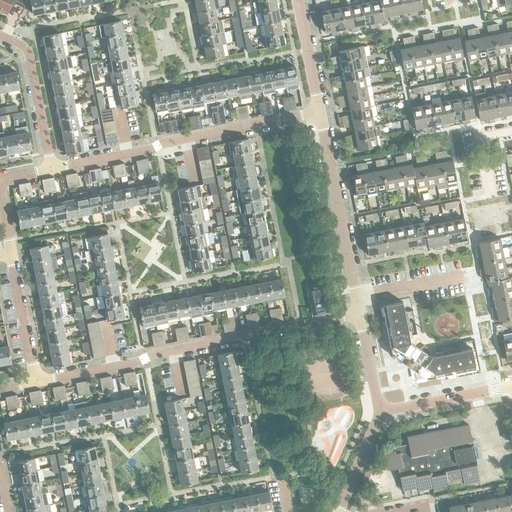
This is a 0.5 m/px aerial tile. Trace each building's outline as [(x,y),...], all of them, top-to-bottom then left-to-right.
[(27,2),(26,0),(0,0),(0,10),(7,13),(12,2),(24,7),(27,2)] [(30,0),(33,14),(45,12),(43,0),(30,0)] [(43,0),(45,12),(57,9),(55,0),(43,0)] [(55,0),(57,9),(69,7),(67,0),(55,0)] [(195,0),(197,11),(215,8),(213,0),(195,0)] [(257,12),(260,11),(277,8),(275,0),(255,0),(254,0),(257,12)] [(385,20),(384,16),(381,0),(375,0),(371,1),(376,27),(380,26),(379,21),(385,20)] [(391,19),(395,19),(391,0),(381,0),(384,16),(390,15),(391,19)] [(398,13),(404,12),(401,0),(391,0),(395,19),(399,18),(398,13)] [(410,16),(414,15),(411,0),(401,0),(404,12),(409,11),(410,16)] [(422,0),(411,0),(414,15),(418,14),(417,9),(424,8),(422,0)] [(372,27),(376,27),(371,1),(361,3),(365,24),(372,23),(372,27)] [(359,25),(365,24),(361,3),(351,5),(356,30),(360,30),(359,25)] [(353,31),(356,30),(351,5),(342,7),(346,28),(352,27),(353,31)] [(342,7),(332,9),(337,34),(341,34),(340,29),(346,28),(342,7)] [(197,11),(200,23),(217,20),(215,8),(197,11)] [(280,20),(277,8),(260,11),(262,23),(280,20)] [(333,35),(337,34),(332,9),(321,11),(326,32),(332,31),(333,35)] [(202,35),(220,32),(223,31),(221,19),(217,20),(200,23),(202,35)] [(107,36),(123,32),(121,20),(104,23),(107,36)] [(262,23),(265,35),(282,32),(280,20),(262,23)] [(498,23),(493,24),(498,54),(508,52),(504,32),(500,33),(498,23)] [(489,56),(498,54),(493,24),(487,25),(489,35),(485,36),(489,56)] [(479,27),(473,28),(479,58),(489,56),(485,36),(481,37),(479,27)] [(448,29),(454,59),(464,57),(460,37),(456,38),(454,28),(448,29)] [(469,60),(479,58),(473,28),(468,29),(470,39),(465,40),(469,60)] [(445,40),(440,41),(444,61),(454,59),(448,29),(443,30),(445,40)] [(44,35),(46,48),(64,44),(61,32),(44,35)] [(107,36),(109,47),(126,44),(123,32),(107,36)] [(202,35),(204,47),(222,43),(220,32),(202,35)] [(285,44),(282,32),(265,35),(267,47),(285,44)] [(428,33),(434,63),(444,61),(440,41),(436,42),(434,32),(428,33)] [(425,44),(420,45),(424,64),(434,63),(428,33),(423,34),(425,44)] [(414,36),(409,37),(415,66),(424,64),(420,45),(416,46),(414,36)] [(401,49),(404,68),(415,66),(409,37),(404,38),(406,48),(401,49)] [(224,56),(222,43),(204,47),(207,59),(224,56)] [(46,48),(49,59),(66,56),(64,44),(46,48)] [(111,59),(128,56),(126,44),(109,47),(111,59)] [(331,63),(365,56),(363,46),(340,50),(341,55),(330,57),(331,63)] [(48,71),(49,72),(74,67),(73,57),(66,58),(66,56),(49,59),(51,71),(48,71)] [(113,71),(130,67),(128,56),(111,59),(113,71)] [(344,70),(363,67),(367,66),(365,56),(331,63),(332,68),(343,66),(344,70)] [(295,66),(282,68),(286,85),(298,83),(295,66)] [(52,78),(53,83),(70,79),(69,70),(75,69),(74,67),(49,72),(50,78),(52,78)] [(116,83),(132,79),(130,67),(113,71),(116,83)] [(334,77),(335,82),(365,76),(363,67),(344,70),(344,75),(334,77)] [(274,87),(286,85),(282,68),(271,70),(274,87)] [(271,70),(259,72),(262,89),(263,94),(274,92),(273,87),(274,87),(271,70)] [(16,71),(4,73),(7,90),(20,88),(16,71)] [(251,92),(262,89),(259,72),(248,75),(251,92)] [(248,75),(236,77),(239,94),(251,92),(248,75)] [(346,85),(347,90),(367,86),(365,76),(335,82),(336,87),(346,85)] [(227,96),(239,94),(236,77),(224,79),(227,96)] [(53,83),(55,95),(79,90),(78,86),(72,87),(70,79),(53,83)] [(113,95),(135,91),(132,79),(116,83),(118,94),(113,95)] [(224,79),(212,82),(216,99),(227,96),(224,79)] [(200,84),(204,101),(216,99),(212,82),(200,84)] [(200,84),(188,86),(193,108),(205,106),(204,101),(200,84)] [(177,88),(180,105),(181,110),(192,107),(192,108),(193,108),(188,86),(177,88)] [(338,97),(339,102),(369,96),(367,86),(347,90),(348,95),(338,97)] [(165,91),(168,108),(169,112),(181,110),(180,105),(177,88),(165,91)] [(55,95),(58,106),(75,103),(73,95),(80,93),(79,90),(55,95)] [(136,105),(136,103),(139,103),(138,96),(136,97),(135,91),(113,95),(116,107),(129,105),(129,107),(136,105)] [(156,110),(168,108),(165,91),(153,93),(156,110)] [(506,114),(507,119),(511,118),(506,93),(496,95),(500,116),(506,114)] [(469,118),(476,117),(471,95),(461,97),(467,123),(470,123),(469,118)] [(496,95),(486,97),(492,122),(495,121),(494,117),(500,116),(496,95)] [(288,97),(291,110),(297,108),(294,96),(288,97)] [(350,105),(351,110),(371,106),(369,96),(339,102),(340,107),(350,105)] [(291,110),(288,97),(282,98),(285,111),(291,110)] [(463,124),(467,123),(461,97),(452,99),(456,120),(462,119),(463,124)] [(487,123),(492,122),(486,97),(476,99),(481,119),(486,118),(487,123)] [(452,99),(442,101),(447,127),(451,126),(450,122),(456,120),(452,99)] [(265,101),(267,114),(273,113),(270,100),(265,101)] [(267,114),(265,101),(259,103),(261,115),(267,114)] [(443,128),(447,127),(442,101),(432,103),(436,124),(442,123),(443,128)] [(58,106),(60,118),(77,115),(75,103),(58,106)] [(430,125),(436,124),(432,103),(422,105),(428,131),(431,130),(430,125)] [(243,119),(249,118),(247,105),(241,106),(243,119)] [(343,121),(373,116),(378,115),(376,105),(371,106),(351,110),(352,114),(342,116),(343,121)] [(424,132),(428,131),(422,105),(412,107),(417,128),(423,127),(424,132)] [(243,119),(241,106),(235,107),(237,120),(243,119)] [(101,117),(113,114),(112,108),(105,109),(100,110),(101,117)] [(217,111),(220,123),(226,122),(223,109),(217,111)] [(220,123),(217,111),(212,112),(213,117),(207,118),(208,123),(214,122),(214,125),(220,123)] [(194,115),(196,128),(202,127),(202,125),(208,123),(207,118),(201,120),(200,114),(194,115)] [(60,118),(62,130),(80,127),(77,115),(60,118)] [(196,128),(194,115),(188,116),(190,129),(196,128)] [(354,125),(355,129),(375,125),(373,116),(343,121),(344,127),(354,125)] [(170,120),(173,133),(179,131),(176,119),(170,120)] [(173,133),(170,120),(165,121),(167,134),(173,133)] [(347,141),(377,136),(382,134),(380,124),(375,125),(355,129),(356,134),(346,136),(347,141)] [(65,142),(82,139),(88,137),(87,131),(81,133),(80,127),(62,130),(65,142)] [(16,134),(19,151),(32,148),(28,131),(16,134)] [(16,134),(4,136),(8,153),(19,151),(16,134)] [(377,136),(347,141),(348,147),(358,145),(359,149),(379,145),(377,136)] [(233,153),(250,150),(253,149),(251,142),(249,143),(248,138),(249,138),(248,138),(228,142),(230,153),(233,152),(233,153)] [(65,142),(67,154),(84,150),(82,139),(65,142)] [(208,146),(196,148),(197,154),(209,152),(208,146)] [(446,149),(441,150),(447,181),(457,179),(453,159),(448,160),(446,149)] [(233,153),(236,165),(253,162),(250,150),(233,153)] [(437,162),(433,163),(437,183),(447,181),(441,150),(435,152),(437,162)] [(209,152),(197,154),(198,160),(210,158),(209,152)] [(427,153),(422,154),(428,184),(437,183),(433,163),(429,164),(427,153)] [(407,154),(401,155),(407,185),(417,183),(414,167),(413,163),(409,164),(407,154)] [(418,186),(428,184),(422,154),(416,155),(418,166),(414,167),(417,183),(418,186)] [(397,187),(407,185),(401,155),(396,156),(398,166),(393,167),(397,187)] [(142,159),(144,172),(150,171),(147,158),(142,159)] [(210,158),(198,160),(200,166),(211,163),(210,158)] [(387,189),(397,187),(393,167),(389,168),(387,158),(381,159),(387,189)] [(144,172),(142,159),(136,160),(138,173),(144,172)] [(377,191),(387,189),(381,159),(376,160),(378,170),(373,171),(377,191)] [(238,177),(255,173),(256,173),(254,161),(253,162),(236,165),(238,177)] [(367,162),(362,163),(367,193),(377,191),(373,171),(369,172),(367,162)] [(127,175),(124,163),(118,164),(121,177),(127,175)] [(211,163),(200,166),(201,172),(213,169),(211,163)] [(357,195),(367,193),(362,163),(356,164),(358,174),(353,175),(357,195)] [(121,177),(118,164),(112,165),(115,178),(121,177)] [(95,168),(97,181),(103,180),(100,167),(95,168)] [(97,181),(95,168),(89,170),(90,173),(83,174),(84,179),(91,178),(91,182),(97,181)] [(213,169),(201,172),(202,178),(214,175),(213,169)] [(71,173),(74,186),(79,185),(77,172),(71,173)] [(74,186),(71,173),(65,175),(68,187),(74,186)] [(238,177),(240,189),(257,185),(255,173),(238,177)] [(152,182),(146,184),(150,201),(162,198),(159,181),(158,181),(157,175),(151,176),(152,182)] [(47,178),(50,191),(56,189),(54,177),(47,178)] [(50,191),(47,178),(41,179),(44,192),(50,191)] [(128,187),(123,188),(126,205),(138,203),(135,186),(133,180),(127,181),(128,187)] [(24,183),(26,195),(32,194),(30,182),(24,183)] [(26,195),(24,183),(18,184),(21,197),(26,195)] [(135,186),(138,203),(150,201),(146,184),(135,186)] [(178,189),(180,201),(201,197),(199,185),(178,189)] [(243,201),(260,197),(257,185),(240,189),(238,189),(240,197),(242,197),(243,201)] [(123,188),(111,191),(114,208),(126,205),(123,188)] [(111,191),(99,193),(103,210),(114,208),(111,191)] [(99,193),(88,195),(91,212),(103,210),(99,193)] [(58,201),(52,203),(55,219),(67,217),(63,195),(57,196),(58,201)] [(79,215),(76,198),(64,200),(63,195),(67,217),(79,215)] [(88,195),(76,198),(79,215),(91,212),(88,195)] [(180,213),(202,209),(199,197),(201,197),(180,201),(182,212),(180,213)] [(240,213),(245,212),(262,209),(260,197),(243,201),(238,202),(240,213)] [(34,206),(29,207),(32,224),(44,222),(40,205),(40,203),(34,204),(34,206)] [(55,219),(52,203),(40,205),(44,222),(55,219)] [(32,224),(29,207),(17,210),(21,226),(32,224)] [(202,209),(180,213),(181,220),(184,220),(185,224),(202,221),(204,220),(202,209)] [(245,212),(247,224),(264,221),(262,209),(245,212)] [(464,217),(454,219),(459,246),(463,245),(462,240),(468,239),(464,217)] [(455,247),(459,246),(454,219),(445,221),(449,242),(454,241),(455,247)] [(204,233),(202,221),(185,224),(187,236),(204,233)] [(247,224),(250,236),(267,233),(264,221),(247,224)] [(424,222),(425,225),(424,225),(428,243),(429,246),(435,245),(436,250),(440,250),(435,223),(428,225),(427,221),(424,222)] [(445,221),(435,223),(440,250),(444,249),(443,244),(449,242),(445,221)] [(414,224),(419,249),(423,249),(423,244),(428,243),(424,225),(425,225),(424,222),(414,224)] [(415,250),(419,249),(414,224),(404,226),(409,247),(414,246),(415,250)] [(402,248),(409,247),(404,226),(394,228),(399,253),(403,253),(402,248)] [(396,254),(399,253),(394,228),(384,230),(389,251),(395,250),(396,254)] [(383,252),(389,251),(384,230),(375,232),(380,257),(384,257),(383,252)] [(189,248),(206,244),(209,244),(207,232),(204,233),(187,236),(185,236),(188,248),(189,248)] [(376,258),(380,257),(375,232),(365,234),(369,255),(375,253),(376,258)] [(91,236),(93,248),(111,245),(108,233),(91,236)] [(250,236),(252,248),(269,244),(267,233),(250,236)] [(476,248),(476,252),(502,247),(500,237),(479,241),(480,248),(476,248)] [(31,248),(33,260),(50,256),(48,244),(31,248)] [(192,260),(209,256),(213,256),(212,250),(208,250),(206,244),(189,248),(192,260)] [(249,261),(255,260),(272,256),(269,244),(252,248),(247,249),(249,261)] [(95,260),(113,257),(111,245),(93,248),(95,260)] [(502,247),(476,252),(477,257),(482,256),(483,261),(504,257),(502,247)] [(52,268),(50,256),(33,260),(35,271),(52,268)] [(193,272),(211,268),(215,268),(214,261),(210,262),(209,256),(192,260),(190,260),(193,272)] [(95,260),(98,272),(115,268),(113,257),(95,260)] [(479,268),(480,272),(506,267),(504,257),(483,261),(484,267),(479,268)] [(508,276),(506,267),(480,272),(481,276),(485,275),(487,281),(491,280),(508,277),(508,276)] [(37,283),(55,280),(52,268),(35,271),(37,283)] [(100,284),(118,280),(115,268),(98,272),(100,284)] [(487,287),(488,291),(511,286),(511,276),(508,276),(508,277),(491,280),(492,286),(487,287)] [(285,295),(282,278),(269,280),(273,297),(285,295)] [(57,292),(55,280),(37,283),(40,295),(57,292)] [(100,284),(102,296),(120,292),(118,280),(100,284)] [(261,300),(273,297),(269,280),(258,283),(261,300)] [(246,285),(249,302),(261,300),(258,283),(246,285)] [(307,286),(313,315),(327,312),(330,308),(325,283),(307,286)] [(238,304),(249,302),(246,285),(234,287),(238,304)] [(494,294),(495,299),(511,296),(511,286),(488,291),(489,295),(494,294)] [(226,307),(238,304),(234,287),(222,290),(226,307)] [(214,309),(226,307),(222,290),(211,292),(214,309)] [(60,304),(57,292),(40,295),(42,307),(60,304)] [(102,296),(105,307),(122,304),(120,292),(102,296)] [(215,312),(214,309),(211,292),(199,294),(202,311),(203,314),(215,312)] [(190,314),(202,311),(199,294),(187,297),(190,314)] [(491,306),(492,310),(511,306),(511,296),(495,299),(496,305),(491,306)] [(175,299),(179,316),(190,314),(187,297),(175,299)] [(167,318),(179,316),(175,299),(164,301),(167,318)] [(155,321),(167,318),(164,301),(163,300),(151,302),(152,304),(155,321)] [(382,305),(390,344),(392,354),(393,355),(394,357),(394,358),(395,359),(396,360),(397,361),(398,362),(400,362),(401,363),(402,363),(403,363),(404,363),(414,369),(416,379),(425,377),(427,378),(476,368),(472,347),(431,356),(429,354),(429,353),(428,351),(428,350),(427,348),(424,345),(420,348),(411,342),(403,301),(382,305)] [(44,319),(62,315),(60,304),(42,307),(44,319)] [(107,320),(111,319),(125,316),(122,304),(105,307),(107,320)] [(156,323),(155,321),(152,304),(140,306),(143,323),(144,326),(156,323)] [(511,316),(511,306),(492,310),(493,314),(497,314),(499,319),(511,316)] [(275,308),(278,321),(283,320),(281,307),(275,308)] [(278,321),(275,308),(269,309),(272,322),(278,321)] [(251,313),(254,326),(260,325),(257,312),(251,313)] [(254,326),(251,313),(245,314),(248,327),(254,326)] [(64,327),(62,315),(44,319),(47,331),(64,327)] [(228,318),(230,330),(236,329),(234,316),(228,318)] [(230,330),(228,318),(222,319),(224,332),(230,330)] [(100,327),(99,321),(88,323),(89,329),(100,327)] [(204,322),(207,335),(213,334),(210,321),(204,322)] [(198,323),(201,336),(207,335),(204,322),(198,323)] [(181,327),(183,340),(189,339),(187,326),(181,327)] [(64,327),(47,331),(49,342),(67,339),(64,327)] [(102,333),(100,327),(89,329),(90,335),(102,333)] [(183,340),(181,327),(175,328),(177,341),(183,340)] [(160,344),(166,343),(163,330),(157,332),(160,344)] [(151,333),(154,346),(160,344),(157,332),(151,333)] [(91,341),(103,339),(102,333),(90,335),(91,341)] [(511,336),(503,338),(507,360),(511,358),(511,336)] [(69,351),(67,339),(49,342),(51,354),(69,351)] [(104,345),(103,339),(91,341),(92,347),(104,345)] [(0,363),(0,364),(12,362),(8,345),(0,346),(0,363)] [(94,353),(105,350),(104,345),(92,347),(94,353)] [(106,356),(105,350),(94,353),(95,358),(106,356)] [(72,363),(69,351),(51,354),(54,366),(72,363)] [(221,366),(238,363),(235,351),(218,354),(221,366)] [(195,358),(183,361),(184,367),(196,365),(195,358)] [(240,374),(238,363),(221,366),(223,378),(240,374)] [(196,365),(184,367),(185,373),(197,370),(196,365)] [(129,372),(132,384),(138,383),(135,370),(129,372)] [(198,376),(197,370),(185,373),(186,378),(198,376)] [(132,384),(129,372),(123,373),(126,386),(132,384)] [(242,386),(240,374),(223,378),(225,389),(242,386)] [(105,376),(108,389),(114,388),(111,375),(105,376)] [(108,389),(105,376),(99,378),(102,390),(108,389)] [(200,382),(198,376),(186,378),(188,384),(200,382)] [(82,381),(84,394),(90,393),(88,380),(82,381)] [(82,381),(76,382),(78,395),(84,394),(82,381)] [(200,382),(188,384),(189,391),(201,388),(200,382)] [(58,386),(61,398),(67,397),(64,384),(58,386)] [(58,386),(52,387),(55,400),(61,398),(58,386)] [(245,398),(242,386),(225,389),(228,401),(245,398)] [(34,390),(37,403),(43,402),(40,389),(34,390)] [(34,390),(29,391),(31,404),(37,403),(34,390)] [(11,395),(14,408),(20,406),(17,394),(11,395)] [(134,396),(137,413),(149,411),(146,394),(134,396)] [(14,408),(11,395),(5,396),(8,409),(14,408)] [(125,416),(137,413),(134,396),(122,399),(125,416)] [(167,413),(184,410),(182,398),(165,401),(167,413)] [(247,410),(245,398),(228,401),(230,413),(247,410)] [(113,418),(125,416),(122,399),(110,401),(113,418)] [(102,420),(113,418),(110,401),(98,403),(102,420)] [(90,423),(102,420),(98,403),(87,406),(90,423)] [(78,425),(90,423),(87,406),(75,408),(78,425)] [(75,408),(63,410),(66,427),(78,425),(75,408)] [(51,413),(55,430),(66,427),(63,410),(51,413)] [(186,422),(184,410),(167,413),(169,425),(186,422)] [(232,425),(249,421),(247,410),(230,413),(232,425)] [(51,413),(39,415),(43,432),(55,430),(51,413)] [(28,417),(31,434),(43,432),(39,415),(28,417)] [(28,417),(16,420),(19,437),(31,434),(28,417)] [(19,437),(16,420),(4,422),(7,439),(19,437)] [(252,433),(249,421),(232,425),(235,437),(252,433)] [(189,433),(186,422),(169,425),(172,437),(189,433)] [(469,424),(424,433),(407,437),(408,444),(394,447),(395,449),(384,452),(388,470),(398,468),(403,490),(417,487),(418,490),(433,487),(433,490),(448,487),(447,482),(463,479),(464,484),(480,481),(476,463),(475,459),(479,458),(476,444),(473,445),(472,441),(469,424)] [(191,445),(189,433),(172,437),(174,448),(191,445)] [(254,445),(252,433),(235,437),(237,448),(254,445)] [(77,449),(79,461),(97,457),(95,445),(77,449)] [(193,457),(191,445),(174,448),(176,460),(193,457)] [(256,457),(254,445),(237,448),(239,460),(256,457)] [(20,473),(37,469),(34,457),(17,460),(20,473)] [(82,473),(100,469),(97,457),(79,461),(82,473)] [(196,469),(193,457),(176,460),(179,472),(196,469)] [(259,469),(256,457),(239,460),(242,472),(259,469)] [(20,473),(22,484),(39,481),(37,469),(20,473)] [(82,473),(84,484),(102,481),(100,469),(82,473)] [(196,469),(179,472),(181,484),(198,481),(196,469)] [(24,496),(48,491),(47,485),(40,487),(39,481),(22,484),(24,496)] [(86,496),(104,492),(102,481),(84,484),(86,496)] [(375,485),(370,483),(367,491),(372,493),(375,485)] [(24,496),(27,508),(48,504),(46,492),(48,492),(48,491),(24,496)] [(269,491),(256,494),(259,510),(272,508),(269,491)] [(86,496),(89,508),(107,504),(104,492),(86,496)] [(244,496),(247,511),(251,511),(259,510),(256,494),(244,496)] [(499,511),(505,511),(511,511),(508,495),(496,497),(499,511)] [(247,511),(244,496),(233,498),(235,511),(247,511)] [(499,511),(496,497),(484,500),(486,511),(499,511)] [(221,500),(223,511),(235,511),(233,498),(221,500)] [(223,511),(221,500),(209,503),(211,511),(223,511)] [(473,502),(474,511),(486,511),(484,500),(473,502)] [(474,511),(473,502),(461,504),(462,511),(474,511)] [(198,505),(199,511),(211,511),(209,503),(198,505)]
